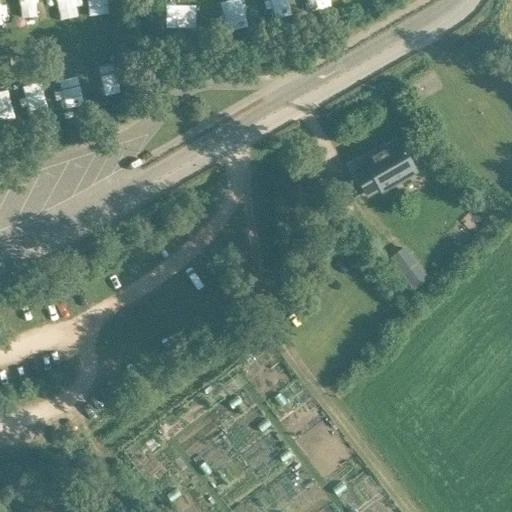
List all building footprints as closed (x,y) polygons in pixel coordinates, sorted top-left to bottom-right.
[(20,0),(0,0),(0,23),(21,23),(20,0)] [(32,0),(33,25),(51,24),(50,0),(32,0)] [(91,0),(69,0),(69,11),(92,11),(91,0)] [(218,0),(205,4),(208,16),(226,12),(223,0),(218,0)] [(247,0),(248,8),(268,6),(267,0),(247,0)] [(149,23),(177,22),(176,4),(149,5),(149,23)] [(97,71),(78,73),(81,103),(100,101),(97,71)] [(63,76),(46,78),(49,103),(65,102),(63,76)] [(13,103),(30,102),(29,85),(12,85),(13,103)] [(366,165),(353,172),(366,194),(378,187),(380,190),(415,170),(397,140),(363,159),(366,165)] [(405,248),(391,259),(412,287),(426,277),(405,248)]
